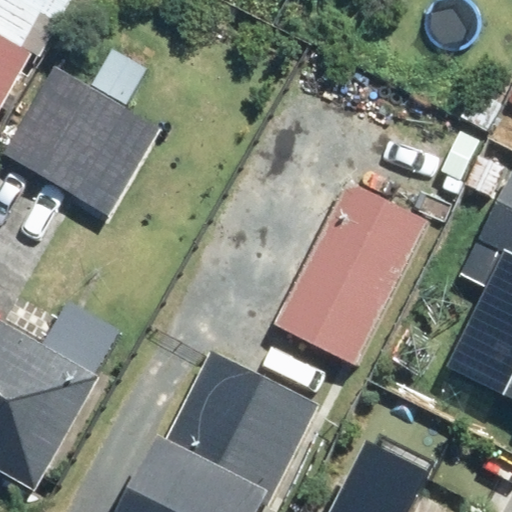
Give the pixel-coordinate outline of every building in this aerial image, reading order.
[(0,112),(29,63),(0,46),(0,112)] [(58,70),(3,163),(109,225),(164,131),(58,70)] [(270,328),(352,371),(428,225),(346,182),(270,328)] [(511,187),(479,247),(511,265),(511,187)] [(454,342),(412,320),(382,379),(424,400),(454,342)] [(0,327),(0,481),(35,502),(102,387),(0,327)] [(133,511),(265,511),(316,411),(211,359),(133,511)] [(421,511),(441,472),(376,440),(340,511),(421,511)]
